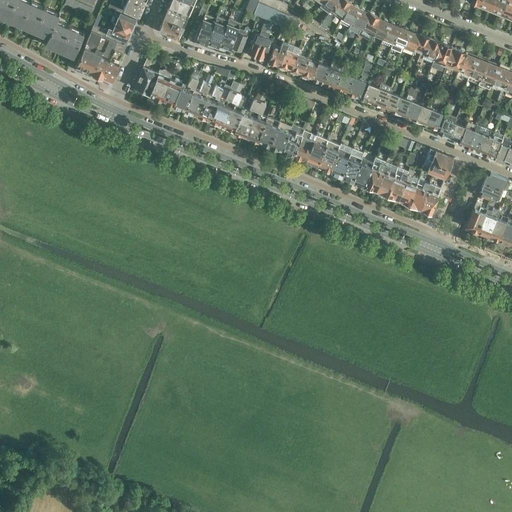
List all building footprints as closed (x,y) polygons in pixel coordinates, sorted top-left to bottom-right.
[(30,2),(24,0),(0,0),(0,14),(20,24),(30,2)] [(65,0),(65,2),(91,14),(93,7),(76,0),(65,0)] [(111,0),(110,3),(124,8),(138,15),(143,3),(135,0),(111,0)] [(193,4),(183,0),(171,0),(171,1),(170,2),(169,4),(169,5),(169,7),(188,15),(193,4)] [(309,0),(305,6),(305,7),(308,9),(310,5),(310,6),(313,2),(315,0),(317,0),(321,3),(323,0),(309,0)] [(336,0),(328,12),(319,25),(323,28),(334,13),(341,17),(349,2),(350,1),(348,0),(336,0)] [(323,0),(321,3),(319,6),(328,12),(336,0),(323,0)] [(492,0),(479,0),(478,4),(489,9),(492,0)] [(504,0),(492,0),(489,9),(500,13),(504,0)] [(511,14),(511,0),(504,0),(500,13),(511,17),(511,14)] [(58,15),(30,2),(20,24),(48,36),(55,21),(58,15)] [(257,2),(253,13),(265,18),(269,20),(276,23),(276,22),(283,25),(287,27),(294,30),(298,20),(257,2)] [(341,17),(339,22),(348,27),(351,22),(359,7),(349,2),(341,17)] [(115,10),(111,20),(131,29),(131,28),(133,27),(134,25),(133,23),(135,18),(122,12),(124,8),(110,3),(109,6),(116,9),(116,10),(115,10)] [(163,17),(184,26),(188,15),(169,7),(168,7),(163,17)] [(348,27),(348,28),(357,33),(360,27),(368,12),(359,7),(351,22),(348,27)] [(357,33),(369,40),(372,34),(372,33),(378,17),(379,16),(369,11),(368,12),(360,27),(357,33)] [(202,42),(205,43),(216,17),(205,13),(193,41),(201,44),(202,42)] [(214,44),(217,45),(227,19),(216,15),(216,17),(205,43),(213,46),(214,44)] [(184,26),(163,17),(159,28),(160,31),(178,39),(184,26)] [(226,46),(230,48),(240,22),(228,17),(227,19),(217,45),(225,49),(226,46)] [(372,33),(372,34),(382,38),(382,37),(388,21),(387,21),(387,19),(384,19),(383,19),(378,17),(372,33)] [(192,28),(197,30),(201,21),(196,19),(192,28)] [(248,55),(254,57),(269,20),(265,19),(259,34),(257,33),(254,40),(253,39),(247,53),(249,53),(248,55)] [(93,24),(90,30),(124,44),(125,41),(126,41),(128,36),(129,35),(130,32),(130,30),(131,29),(111,20),(106,30),(93,24)] [(48,36),(45,42),(73,55),(82,33),(55,21),(48,36)] [(382,38),(380,42),(390,46),(392,42),(399,26),(388,21),(382,37),(382,38)] [(254,57),(260,59),(261,58),(263,59),(269,46),(267,45),(270,38),(268,37),(269,33),(269,32),(271,26),(268,24),(254,57)] [(238,28),(231,46),(240,50),(250,28),(245,26),(243,30),(238,27),(238,28)] [(390,46),(390,47),(400,51),(402,46),(409,30),(399,26),(392,42),(390,46)] [(187,40),(193,42),(197,31),(191,29),(187,40)] [(88,36),(75,66),(81,69),(82,67),(111,80),(120,58),(123,51),(121,50),(124,44),(90,30),(88,36)] [(419,34),(409,30),(402,46),(412,50),(413,49),(419,33),(419,34)] [(419,33),(413,49),(420,52),(419,55),(419,56),(417,60),(420,61),(421,58),(430,37),(419,33)] [(440,41),(430,37),(421,58),(432,62),(432,61),(433,57),(440,41)] [(275,63),(278,65),(287,43),(282,41),(280,47),(274,44),(267,60),(269,61),(269,62),(272,64),(275,63)] [(440,41),(433,57),(432,61),(439,64),(439,63),(443,64),(451,45),(447,44),(446,42),(443,41),(441,41),(440,41)] [(278,65),(289,69),(296,53),(298,48),(287,43),(278,65)] [(451,45),(443,64),(451,67),(450,69),(457,71),(464,53),(465,51),(464,51),(463,49),(460,48),(458,49),(451,45)] [(296,53),(289,69),(300,73),(306,57),(296,53)] [(461,74),(467,77),(475,57),(474,57),(473,54),(471,53),(469,55),(464,53),(457,71),(461,73),(461,74)] [(174,67),(180,69),(184,58),(178,57),(174,67)] [(306,57),(300,73),(311,78),(317,62),(306,57)] [(467,77),(466,79),(478,83),(486,62),(482,60),(481,58),(478,57),(477,58),(475,57),(467,77)] [(322,82),(334,87),(340,71),(342,72),(346,62),(342,61),(338,70),(328,66),(322,82)] [(311,78),(322,82),(328,66),(317,62),(311,78)] [(352,76),(346,92),(358,97),(365,81),(371,64),(365,62),(359,79),(354,77),(352,76)] [(478,83),(488,87),(489,86),(497,66),(496,66),(495,63),(493,62),(491,63),(486,62),(478,83)] [(148,93),(158,71),(143,65),(133,87),(141,90),(142,92),(145,94),(147,93),(148,93)] [(340,71),(334,87),(346,92),(352,76),(354,77),(358,67),(353,65),(350,75),(342,72),(340,71)] [(497,66),(489,86),(496,89),(496,87),(500,89),(508,70),(503,68),(503,66),(500,65),(498,66),(497,66)] [(217,66),(215,71),(223,74),(227,76),(227,75),(230,69),(217,66)] [(158,71),(148,93),(154,96),(155,97),(155,98),(157,99),(159,98),(160,98),(161,98),(170,77),(171,72),(170,72),(167,68),(162,68),(159,67),(158,71)] [(181,82),(172,103),(173,104),(174,106),(177,107),(179,107),(184,109),(194,87),(198,78),(200,70),(194,68),(188,84),(181,82)] [(504,92),(511,95),(511,92),(511,72),(508,70),(500,89),(504,91),(504,92)] [(174,79),(170,77),(161,98),(166,101),(166,102),(167,103),(169,104),(172,103),(181,82),(182,79),(175,76),(174,79)] [(206,91),(196,114),(197,114),(198,116),(201,117),(204,116),(209,118),(218,96),(221,90),(222,87),(223,87),(225,82),(225,80),(221,79),(218,85),(215,84),(212,94),(206,91)] [(218,96),(209,118),(210,119),(210,121),(213,122),(215,121),(221,123),(235,89),(238,81),(233,79),(230,85),(225,82),(223,87),(222,87),(221,90),(218,96)] [(191,111),(196,114),(206,91),(209,83),(202,80),(199,88),(194,87),(184,109),(185,109),(186,111),(189,112),(191,111)] [(243,83),(238,81),(235,89),(240,91),(243,83)] [(361,98),(371,103),(378,87),(367,82),(361,98)] [(378,87),(371,103),(382,107),(388,91),(390,87),(380,82),(378,87)] [(249,106),(255,109),(261,93),(262,94),(265,87),(260,85),(255,97),(253,96),(249,106)] [(235,89),(221,123),(226,125),(226,127),(230,129),(232,128),(233,128),(242,106),(247,96),(241,94),(240,91),(235,89)] [(274,99),(279,101),(282,92),(278,90),(274,99)] [(382,107),(393,111),(399,95),(388,91),(382,107)] [(261,93),(255,109),(259,111),(261,111),(265,101),(263,100),(265,95),(262,94),(261,93)] [(453,94),(450,100),(461,104),(464,98),(453,94)] [(409,99),(399,95),(393,111),(403,115),(409,99)] [(414,120),(424,124),(431,108),(436,98),(432,96),(429,103),(428,103),(427,106),(420,104),(414,120)] [(431,108),(424,124),(435,128),(441,112),(436,110),(441,98),(436,96),(436,98),(431,108)] [(403,115),(414,120),(420,104),(409,99),(403,115)] [(495,104),(484,100),(482,105),(493,110),(495,104)] [(242,106),(233,128),(234,129),(235,131),(237,132),(240,131),(245,133),(252,115),(255,109),(249,106),(248,109),(242,106)] [(252,115),(245,133),(251,136),(251,138),(254,139),(255,138),(257,139),(266,116),(260,114),(261,111),(259,111),(257,116),(252,115)] [(444,115),(437,133),(447,137),(453,122),(456,116),(445,112),(444,115)] [(266,116),(257,139),(262,141),(262,143),(266,145),(268,143),(268,144),(278,120),(267,116),(266,116)] [(278,120),(268,144),(270,144),(270,146),(274,148),(276,147),(280,148),(290,125),(278,120)] [(457,141),(457,143),(466,146),(475,124),(466,120),(464,126),(463,126),(457,141)] [(359,130),(364,132),(367,123),(363,121),(359,130)] [(447,137),(457,141),(463,126),(453,122),(447,137)] [(291,126),(290,125),(280,148),(281,148),(280,150),(288,154),(289,152),(292,154),(303,129),(303,128),(292,123),(291,126)] [(466,146),(475,150),(484,127),(476,124),(475,124),(466,146)] [(484,127),(475,150),(484,154),(493,131),(484,127)] [(303,129),(292,154),(294,154),(294,156),(298,157),(300,157),(305,159),(314,138),(315,134),(311,132),(303,129)] [(493,131),(484,154),(493,157),(499,143),(501,137),(502,135),(493,131)] [(315,134),(314,138),(305,159),(310,161),(310,163),(314,164),(315,164),(316,164),(327,138),(315,134)] [(499,143),(493,157),(502,161),(503,158),(509,161),(511,153),(511,141),(501,137),(499,143)] [(327,138),(316,164),(323,167),(324,168),(326,170),(328,169),(329,169),(339,143),(327,138)] [(338,148),(329,169),(334,172),(334,173),(337,174),(339,174),(340,174),(351,147),(341,142),(338,148)] [(351,147),(340,174),(345,176),(346,178),(349,179),(351,179),(352,179),(361,156),(363,152),(351,147)] [(425,158),(448,167),(452,157),(429,148),(425,158)] [(405,163),(411,165),(415,154),(410,152),(405,163)] [(362,184),(363,184),(372,161),(361,156),(352,179),(357,181),(357,182),(361,184),(362,184)] [(372,161),(363,184),(365,184),(366,186),(369,187),(371,187),(375,189),(385,164),(386,161),(374,156),(373,159),(372,161)] [(425,158),(420,168),(444,178),(448,167),(425,158)] [(385,164),(375,189),(379,190),(380,192),(383,193),(385,193),(395,168),(396,165),(386,161),(385,164)] [(395,168),(385,193),(387,194),(389,195),(391,196),(394,196),(397,198),(407,173),(408,170),(396,165),(395,168)] [(405,202),(407,202),(417,177),(412,175),(415,170),(410,168),(408,170),(407,173),(397,198),(401,199),(402,201),(405,202)] [(483,181),(505,190),(508,184),(505,183),(507,179),(489,171),(488,175),(486,174),(483,181)] [(415,205),(419,207),(429,182),(417,177),(407,202),(409,203),(410,204),(412,205),(415,205)] [(505,190),(483,181),(481,188),(482,189),(480,192),(499,200),(501,195),(503,196),(505,190)] [(429,182),(419,207),(423,209),(424,210),(426,212),(429,211),(430,212),(440,187),(429,182)] [(470,229),(476,231),(486,207),(480,205),(481,203),(475,201),(465,225),(469,227),(470,229)] [(486,207),(476,231),(482,234),(484,233),(487,234),(497,209),(493,208),(492,210),(486,207)] [(492,238),(497,240),(507,216),(501,213),(502,211),(497,209),(487,234),(490,235),(492,238)] [(511,217),(507,216),(497,240),(504,242),(506,242),(509,243),(511,234),(511,217)]
